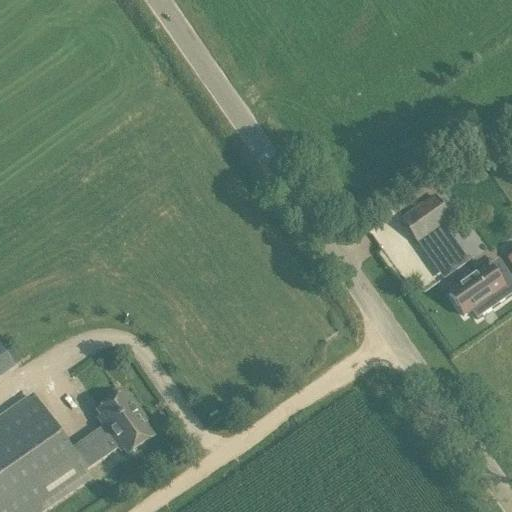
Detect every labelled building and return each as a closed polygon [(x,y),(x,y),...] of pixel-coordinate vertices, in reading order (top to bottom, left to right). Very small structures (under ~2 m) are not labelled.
[(435,198),(401,221),(417,245),(451,221),(435,198)] [(437,264),(462,250),(455,238),(430,252),(437,264)] [(464,317),(471,312),(476,320),(511,295),(511,280),(498,260),(489,267),(490,268),(449,296),(464,317)] [(0,376),(10,370),(0,355),(0,376)] [(98,423),(102,429),(71,451),(86,473),(118,451),(123,452),(127,457),(153,439),(138,417),(141,415),(131,400),(128,402),(124,397),(98,415),(102,420),(98,423)] [(35,399),(0,423),(0,511),(39,511),(89,478),(86,473),(71,451),(35,399)]
